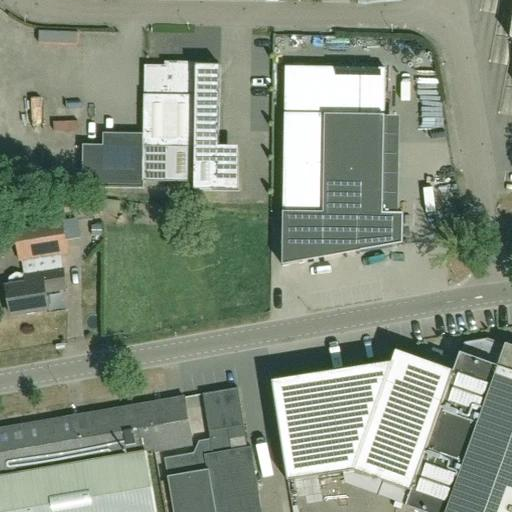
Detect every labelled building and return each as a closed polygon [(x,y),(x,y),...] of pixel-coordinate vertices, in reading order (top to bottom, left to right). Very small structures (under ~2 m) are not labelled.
[(0,169),(24,172),(63,165),(42,52),(4,59),(0,38),(0,169)] [(219,192),(221,69),(145,67),(145,147),(83,147),(83,188),(144,189),(144,182),(195,183),(195,192),(219,192)] [(403,216),(383,216),(386,70),(286,69),(283,215),(282,268),(304,264),(304,260),(361,250),(361,254),(403,247),(403,216)] [(20,262),(68,255),(65,240),(78,238),(75,221),(63,224),(62,221),(14,229),(20,262)] [(63,271),(25,277),(23,275),(16,274),(9,279),(8,285),(11,289),(7,289),(12,316),(48,310),(46,294),(66,291),(63,271)] [(511,511),(511,349),(488,341),(465,344),(454,374),(396,353),(392,365),(273,384),(288,484),(354,473),(411,494),(406,508),(417,511),(511,511)] [(261,511),(251,449),(247,449),(237,391),(201,397),(209,441),(200,443),(193,455),(165,460),(173,511),(261,511)] [(0,430),(0,511),(156,511),(147,455),(192,447),(184,399),(0,430)]
